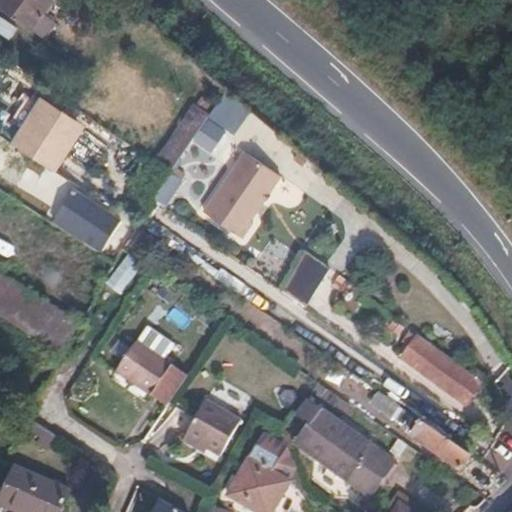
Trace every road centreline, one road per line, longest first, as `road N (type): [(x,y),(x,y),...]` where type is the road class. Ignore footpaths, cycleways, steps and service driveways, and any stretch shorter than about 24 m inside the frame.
road 1 (motorway): [(233,0),(334,79),(430,172),(511,271)]
road 2 (unknown): [(511,391),(419,269),(327,189)]
